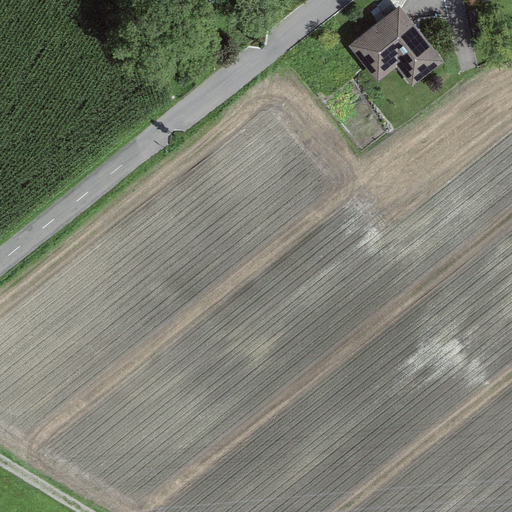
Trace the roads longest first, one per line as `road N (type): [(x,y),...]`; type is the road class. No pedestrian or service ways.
road 1 (tertiary): [(0,262),(330,0)]
road 2 (track): [(0,453),(106,511)]
